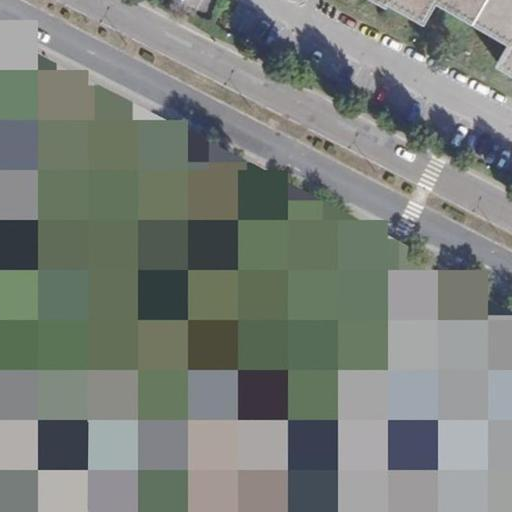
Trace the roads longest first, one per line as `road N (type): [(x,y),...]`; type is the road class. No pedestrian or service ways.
road 1 (unclassified): [(0,16),(511,277)]
road 2 (unclassified): [(511,214),(90,0)]
